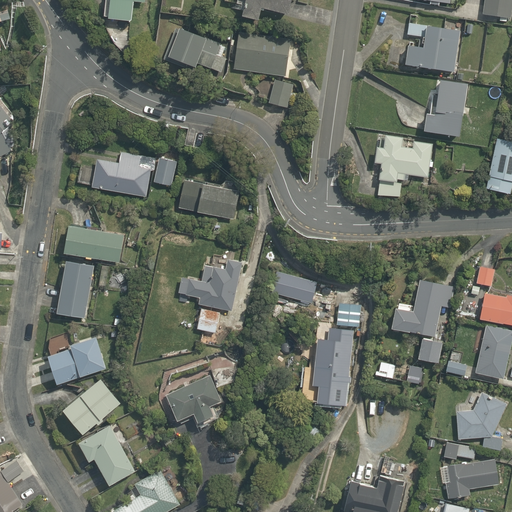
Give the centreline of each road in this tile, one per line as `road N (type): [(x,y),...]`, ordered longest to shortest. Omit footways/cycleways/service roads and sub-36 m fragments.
road 1 (residential): [(84,48),(155,103),(243,123),(267,141),(304,210),(324,220)]
road 2 (residential): [(37,231),(18,404),(76,511)]
road 3 (residential): [(351,0),(324,220)]
road 4 (residential): [(84,48),(68,64),(37,231)]
road 5 (residential): [(324,220),(511,217)]
